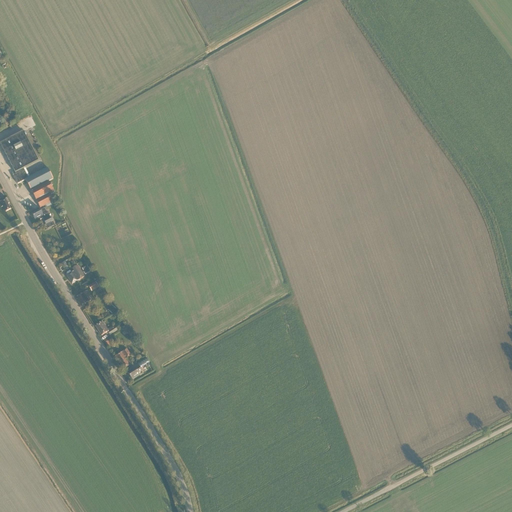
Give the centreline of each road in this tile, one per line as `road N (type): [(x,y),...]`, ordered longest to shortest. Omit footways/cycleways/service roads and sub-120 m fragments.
road 1 (tertiary): [(190,511),(175,469),(0,174)]
road 2 (unclassified): [(343,511),(511,425)]
